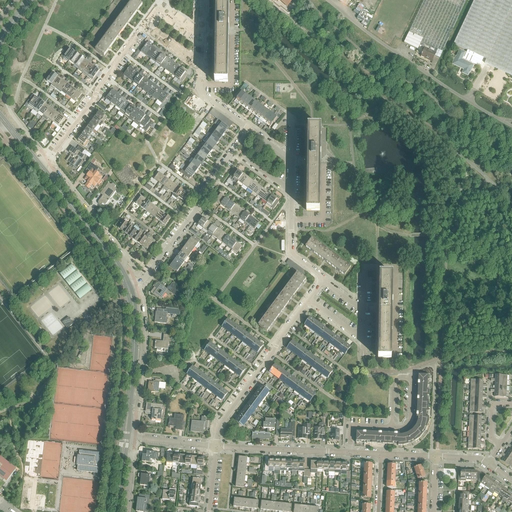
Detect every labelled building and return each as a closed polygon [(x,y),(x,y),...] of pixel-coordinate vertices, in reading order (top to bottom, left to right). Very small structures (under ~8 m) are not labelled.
[(132,0),(124,11),(133,18),(142,4),(140,2),(137,0),(136,0),(132,0)] [(228,0),(216,0),(215,82),(227,82),(228,0)] [(439,58),(466,0),(423,0),(404,43),(418,49),(419,45),(425,48),(436,53),(434,56),(439,58)] [(511,0),(474,0),(453,44),(486,59),(484,63),(511,75),(511,0)] [(124,11),(114,24),(123,30),(133,18),(124,11)] [(367,25),(371,19),(360,13),(357,19),(367,25)] [(114,24),(105,37),(113,43),(123,30),(114,24)] [(104,56),(108,51),(113,43),(105,37),(95,50),(104,56)] [(152,47),(149,45),(150,43),(148,42),(140,53),(145,57),(146,56),(152,47)] [(153,45),(152,47),(146,56),(151,59),(157,51),(154,48),(155,47),(153,45)] [(69,61),(75,53),(77,50),(75,49),(73,51),(70,49),(69,50),(67,48),(61,57),(63,59),(64,58),(69,61)] [(436,53),(425,48),(421,56),(426,59),(426,58),(432,61),(434,56),(436,53)] [(158,49),(157,51),(151,59),(156,63),(162,54),(159,52),(160,50),(158,49)] [(462,73),(468,76),(469,72),(470,72),(473,65),(461,60),(465,53),(459,50),(456,57),(452,64),(460,68),(460,67),(463,68),(463,69),(464,69),(462,73)] [(163,52),(162,54),(156,63),(160,66),(167,58),(164,56),(165,54),(163,52)] [(80,56),(75,53),(69,61),(74,65),(80,56)] [(85,60),(80,56),(74,65),(79,68),(85,60)] [(168,56),(167,58),(160,66),(165,70),(171,61),(168,59),(170,58),(168,56)] [(82,73),(90,64),(85,60),(79,68),(77,70),(82,74),(82,73)] [(173,60),(171,61),(165,70),(170,74),(176,65),(173,63),(175,61),(173,60)] [(87,77),(94,67),(96,65),(94,63),(92,66),(90,64),(82,73),(87,77)] [(177,63),(176,65),(170,74),(175,77),(181,69),(181,68),(178,66),(179,65),(178,63),(177,63)] [(123,76),(128,79),(134,71),(132,69),(133,67),(131,65),(123,76)] [(93,79),(99,71),(101,68),(99,67),(97,69),(94,67),(87,77),(92,81),(93,79)] [(184,68),(182,67),(181,68),(181,69),(175,77),(182,82),(187,75),(185,73),(186,72),(183,70),(184,68)] [(136,69),(134,71),(128,79),(133,83),(139,74),(136,72),(138,70),(136,69)] [(46,81),(51,85),(58,76),(59,74),(57,73),(55,75),(53,73),(46,81)] [(141,73),(139,74),(133,83),(138,87),(144,78),(141,76),(142,74),(141,73)] [(58,76),(51,85),(50,86),(55,90),(62,80),(64,78),(62,76),(60,79),(58,76)] [(145,76),(144,78),(138,87),(143,90),(149,81),(146,79),(147,78),(145,76)] [(65,82),(62,80),(55,90),(60,94),(61,92),(67,84),(69,81),(67,80),(65,82)] [(150,80),(149,81),(143,90),(148,94),(154,85),(151,83),(152,81),(150,80)] [(66,95),(72,87),(74,85),(72,83),(70,86),(67,84),(61,92),(66,95)] [(155,83),(154,85),(148,94),(152,97),(159,89),(156,86),(157,85),(155,83)] [(77,91),(72,87),(66,95),(71,99),(77,91)] [(160,87),(159,89),(152,97),(157,101),(163,92),(161,90),(162,88),(160,87)] [(106,99),(111,103),(117,95),(117,94),(114,92),(115,91),(113,89),(110,93),(108,97),(106,99)] [(240,90),(234,99),(236,100),(235,101),(239,104),(246,95),(242,92),(240,90)] [(82,94),(77,91),(71,99),(76,103),(78,100),(81,95),(82,94)] [(167,97),(168,96),(165,94),(167,92),(165,91),(163,92),(157,101),(162,104),(166,100),(168,98),(167,97)] [(116,107),(122,98),(119,96),(120,94),(118,93),(117,94),(117,95),(111,103),(116,107)] [(32,110),(40,100),(42,98),(40,96),(38,99),(33,95),(26,103),(29,105),(28,107),(32,110)] [(246,95),(239,104),(242,106),(249,97),(246,95)] [(123,96),(122,98),(116,107),(120,110),(127,102),(124,99),(125,98),(123,96)] [(249,97),(242,106),(246,109),(252,100),(249,97)] [(43,102),(40,100),(32,110),(37,114),(39,112),(45,104),(46,101),(44,100),(43,102)] [(127,102),(120,110),(125,114),(132,105),(131,105),(133,104),(128,100),(127,102)] [(252,100),(246,109),(249,111),(256,102),(252,100)] [(256,102),(249,111),(252,114),(259,105),(256,102)] [(48,106),(45,104),(39,112),(43,115),(49,107),(51,105),(49,103),(48,106)] [(136,109),(133,107),(135,105),(133,104),(131,105),(132,105),(125,114),(124,116),(129,119),(136,109)] [(259,105),(252,114),(256,117),(263,107),(259,105)] [(54,111),(49,107),(43,115),(42,117),(47,121),(48,119),(54,111)] [(134,123),(141,112),(142,111),(137,107),(136,109),(129,119),(134,123)] [(263,107),(256,117),(259,119),(266,110),(263,107)] [(57,113),(54,111),(48,119),(53,123),(59,114),(61,113),(61,112),(59,110),(57,113)] [(266,110),(259,119),(263,122),(270,113),(266,110)] [(146,116),(143,114),(144,112),(142,111),(141,112),(134,123),(138,126),(146,116)] [(107,117),(100,112),(98,115),(97,114),(96,116),(102,121),(104,122),(107,117)] [(270,113),(263,122),(266,124),(273,115),(270,113)] [(64,118),(59,114),(53,123),(52,124),(57,128),(64,118)] [(152,121),(151,120),(148,117),(149,116),(147,114),(146,116),(138,126),(142,129),(144,129),(144,128),(149,122),(151,123),(152,121)] [(104,122),(102,121),(96,116),(94,115),(92,118),(93,119),(92,121),(98,126),(100,127),(104,122)] [(273,115),(266,124),(270,127),(273,123),(274,122),(273,122),(277,118),(273,115)] [(98,126),(92,121),(91,120),(88,123),(90,124),(88,126),(94,130),(96,132),(100,127),(98,126)] [(224,124),(221,123),(221,122),(217,126),(225,132),(228,128),(226,126),(224,124)] [(94,130),(88,126),(87,125),(85,128),(86,129),(85,131),(86,132),(91,135),(93,137),(96,132),(94,130)] [(225,132),(217,126),(214,131),(222,136),(225,132)] [(320,127),(308,126),(307,211),(319,211),(320,127)] [(222,136),(214,131),(211,135),(219,140),(222,136)] [(89,142),(93,137),(91,135),(86,132),(84,134),(83,133),(81,136),(82,136),(87,140),(89,142)] [(89,142),(87,140),(82,136),(81,136),(80,135),(77,138),(79,139),(77,141),(83,145),(85,147),(89,142)] [(219,140),(211,135),(208,139),(216,144),(219,140)] [(216,144),(208,139),(206,137),(203,141),(205,143),(213,149),(216,144)] [(213,149),(205,143),(202,147),(210,153),(213,149)] [(71,154),(66,161),(70,164),(76,168),(82,160),(85,156),(82,154),(73,147),(69,152),(71,154)] [(210,153),(202,147),(199,151),(207,157),(210,153)] [(84,150),(82,154),(85,156),(85,155),(90,159),(92,156),(84,150)] [(207,157),(199,151),(196,155),(204,161),(207,157)] [(204,161),(196,155),(193,159),(201,165),(204,161)] [(201,165),(193,159),(190,163),(198,169),(201,165)] [(198,169),(190,163),(187,168),(195,173),(198,169)] [(87,176),(85,179),(88,182),(85,186),(88,189),(91,185),(95,187),(97,184),(99,185),(102,181),(100,180),(102,177),(97,173),(98,173),(97,173),(94,171),(96,169),(93,167),(94,166),(91,164),(86,171),(89,173),(87,176)] [(195,173),(187,168),(184,172),(192,177),(195,173)] [(238,181),(243,174),(238,171),(237,172),(235,170),(231,176),(233,178),(238,181)] [(154,179),(159,183),(164,177),(159,173),(154,179)] [(248,178),(243,174),(238,181),(243,185),(248,178)] [(169,180),(164,177),(159,183),(164,187),(169,180)] [(253,181),(248,178),(243,185),(247,189),(253,181)] [(174,184),(169,180),(164,187),(169,190),(174,184)] [(257,185),(253,181),(247,189),(252,192),(257,185)] [(105,205),(117,190),(114,188),(115,187),(115,186),(114,185),(113,184),(112,184),(111,185),(108,183),(101,193),(104,195),(98,202),(98,203),(98,204),(99,205),(101,205),(102,205),(103,204),(105,205)] [(178,187),(174,184),(169,190),(174,194),(178,187)] [(262,189),(257,185),(252,192),(257,196),(262,189)] [(183,191),(178,187),(174,194),(178,198),(183,191)] [(267,192),(262,189),(257,196),(262,199),(267,192)] [(188,195),(183,191),(178,198),(183,201),(188,195)] [(272,196),(267,192),(262,199),(267,203),(272,196)] [(215,201),(220,205),(225,198),(221,194),(215,201)] [(136,204),(141,208),(146,200),(141,196),(136,204)] [(277,199),(272,196),(267,203),(272,207),(277,199)] [(230,201),(225,198),(220,205),(225,209),(230,201)] [(151,204),(146,200),(141,208),(146,211),(151,204)] [(235,205),(230,201),(225,209),(230,212),(235,205)] [(156,208),(151,204),(146,211),(151,215),(156,208)] [(240,208),(235,205),(230,212),(235,216),(240,208)] [(161,211),(156,208),(151,215),(155,218),(161,211)] [(245,212),(240,208),(235,216),(239,219),(245,212)] [(166,215),(161,211),(155,218),(160,222),(166,215)] [(250,216),(245,212),(239,219),(244,223),(250,216)] [(170,218),(166,215),(160,222),(165,225),(170,218)] [(254,219),(250,216),(244,223),(249,226),(254,219)] [(198,225),(202,229),(208,221),(203,218),(198,225)] [(259,223),(254,219),(249,226),(254,230),(259,223)] [(118,228),(123,232),(128,225),(123,221),(118,228)] [(213,225),(208,221),(202,229),(207,232),(213,225)] [(128,225),(123,232),(128,236),(133,228),(128,225)] [(218,229),(213,225),(207,232),(212,236),(218,229)] [(133,228),(128,236),(133,239),(138,232),(133,228)] [(222,232),(218,229),(212,236),(217,239),(222,232)] [(138,232),(133,239),(137,243),(143,235),(138,232)] [(143,235),(137,243),(142,246),(147,239),(150,235),(152,233),(150,232),(148,234),(147,234),(145,237),(143,235)] [(227,236),(222,232),(217,239),(222,243),(227,236)] [(195,248),(200,240),(194,236),(192,238),(191,237),(188,242),(195,248)] [(232,239),(227,236),(222,243),(227,247),(232,239)] [(305,247),(309,250),(318,256),(325,248),(312,238),(305,247)] [(147,239),(142,246),(147,250),(152,243),(147,239)] [(237,243),(232,239),(227,247),(231,250),(237,243)] [(188,242),(184,247),(191,253),(195,248),(188,242)] [(242,247),(237,243),(231,250),(236,254),(242,247)] [(184,247),(181,252),(188,257),(191,253),(184,247)] [(337,257),(325,248),(318,256),(331,266),(337,257)] [(181,252),(177,257),(184,262),(188,257),(181,252)] [(177,257),(173,262),(181,267),(184,262),(177,257)] [(351,267),(337,257),(331,266),(344,276),(351,267)] [(177,272),(181,267),(173,262),(170,267),(177,272)] [(92,290),(71,264),(59,274),(80,299),(92,290)] [(297,273),(287,286),(296,293),(305,279),(302,277),(300,275),(297,274),(297,273)] [(392,274),(380,274),(378,358),(391,358),(392,274)] [(160,300),(168,290),(177,297),(179,294),(176,291),(178,288),(172,283),(169,286),(168,286),(166,289),(158,283),(150,293),(160,300)] [(287,286),(277,299),(286,306),(296,293),(287,286)] [(277,299),(268,312),(276,319),(286,306),(277,299)] [(155,318),(154,323),(164,324),(166,324),(167,320),(166,317),(167,314),(179,316),(180,310),(166,308),(165,310),(157,309),(156,312),(155,316),(156,316),(156,318),(155,318)] [(267,332),(271,326),(276,319),(268,312),(258,325),(267,332)] [(67,329),(73,324),(68,317),(62,322),(67,329)] [(305,325),(310,328),(315,322),(310,318),(305,325)] [(233,324),(228,320),(223,327),(228,330),(233,324)] [(320,326),(315,322),(310,328),(315,332),(320,326)] [(238,328),(233,324),(228,330),(233,334),(238,328)] [(325,329),(320,326),(315,332),(320,336),(325,329)] [(243,332),(238,328),(233,334),(238,338),(243,332)] [(330,333),(325,329),(320,336),(325,339),(330,333)] [(247,335),(243,332),(238,338),(243,341),(247,335)] [(335,337),(330,333),(325,339),(330,343),(335,337)] [(171,346),(172,339),(172,336),(164,335),(163,342),(155,341),(154,348),(168,350),(168,346),(171,346)] [(252,339),(247,335),(243,341),(247,345),(252,339)] [(340,340),(335,337),(330,343),(335,347),(340,340)] [(257,342),(252,339),(247,345),(252,349),(257,342)] [(344,344),(340,340),(335,347),(340,350),(344,344)] [(262,346),(257,342),(252,349),(257,352),(262,346)] [(288,348),(293,352),(298,346),(292,342),(288,348)] [(215,348),(210,344),(205,350),(210,354),(215,348)] [(349,348),(344,344),(340,350),(345,354),(349,348)] [(302,349),(298,346),(293,352),(298,356),(302,349)] [(220,351),(215,348),(210,354),(215,358),(220,351)] [(307,353),(302,349),(298,356),(303,359),(307,353)] [(225,355),(220,351),(215,358),(220,362),(225,355)] [(312,357),(307,353),(303,359),(307,363),(312,357)] [(230,359),(225,355),(220,362),(225,365),(230,359)] [(317,360),(312,357),(307,363),(312,367),(317,360)] [(235,362),(230,359),(225,365),(230,369),(235,362)] [(322,364),(317,360),(312,367),(317,370),(322,364)] [(239,366),(235,362),(230,369),(235,372),(239,366)] [(327,368),(322,364),(317,370),(322,374),(327,368)] [(245,370),(239,366),(235,372),(240,376),(245,370)] [(270,372),(275,376),(280,369),(275,366),(270,372)] [(197,371),(192,368),(188,374),(193,378),(197,371)] [(332,371),(327,368),(322,374),(327,378),(332,371)] [(285,373),(280,369),(275,376),(280,380),(285,373)] [(202,375),(197,371),(193,378),(198,382),(202,375)] [(290,377),(285,373),(280,380),(285,383),(290,377)] [(207,379),(202,375),(198,382),(202,385),(207,379)] [(418,386),(417,390),(429,391),(429,386),(427,386),(428,380),(429,381),(430,375),(418,375),(418,380),(421,380),(420,386),(418,386)] [(295,380),(290,377),(285,383),(290,387),(295,380)] [(148,392),(158,393),(159,389),(165,389),(166,383),(161,383),(161,380),(155,379),(155,383),(153,383),(153,382),(149,382),(148,392)] [(212,382),(207,379),(202,385),(207,389),(212,382)] [(300,384),(295,380),(290,387),(295,390),(300,384)] [(217,386),(212,382),(207,389),(212,392),(217,386)] [(305,388),(300,384),(295,390),(300,394),(305,388)] [(222,390),(217,386),(212,392),(217,396),(222,390)] [(262,386),(258,392),(264,396),(268,391),(262,386)] [(309,391),(305,388),(300,394),(305,398),(309,391)] [(222,400),(227,393),(222,390),(217,396),(222,400)] [(429,391),(417,390),(417,396),(420,396),(420,401),(417,401),(417,406),(428,407),(428,402),(427,402),(427,396),(429,396),(429,391)] [(314,395),(309,391),(305,398),(310,401),(314,395)] [(258,392),(254,397),(261,401),(264,396),(258,392)] [(254,397),(251,401),(257,406),(261,401),(254,397)] [(251,401),(247,406),(254,411),(257,406),(251,401)] [(161,421),(163,405),(146,403),(145,412),(152,413),(151,420),(155,420),(155,421),(156,421),(156,420),(161,421)] [(247,406),(244,411),(250,416),(254,411),(247,406)] [(428,412),(428,407),(417,406),(417,411),(419,411),(419,417),(418,417),(418,420),(416,426),(412,430),(407,433),(401,435),(398,435),(398,436),(393,436),(393,433),(388,433),(387,444),(392,445),(392,443),(398,443),(398,446),(403,446),(408,444),(408,443),(411,442),(414,440),(415,441),(419,438),(423,434),(422,433),(424,430),(425,427),(426,428),(428,422),(429,417),(426,417),(426,412),(428,412)] [(244,411),(240,416),(246,421),(250,416),(244,411)] [(182,431),(184,415),(174,414),(174,419),(169,418),(168,426),(176,427),(175,430),(182,431)] [(240,416),(236,421),(243,426),(246,421),(240,416)] [(210,427),(211,421),(205,421),(205,418),(201,417),(201,422),(192,421),(190,432),(203,433),(204,428),(207,429),(207,427),(210,427)] [(263,428),(271,429),(271,430),(272,430),(273,430),(274,430),(274,429),(275,424),(275,420),(265,419),(265,423),(263,423),(263,428)] [(294,437),(295,423),(290,423),(290,430),(281,429),(280,438),(289,438),(291,438),(291,437),(294,437)] [(306,439),(306,434),(310,434),(310,432),(310,425),(304,425),(304,428),(299,428),(298,439),(306,439)] [(321,440),(322,433),(325,433),(325,426),(322,426),(322,428),(314,428),(314,439),(321,440)] [(343,435),(343,427),(337,427),(337,426),(332,426),(332,430),(332,435),(330,435),(330,439),(332,439),(331,440),(333,440),(333,441),(336,441),(336,440),(338,440),(339,435),(343,435)] [(356,432),(356,443),(361,443),(361,441),(367,442),(366,443),(372,444),(372,432),(367,432),(367,435),(361,434),(362,432),(356,432)] [(377,433),(372,432),(372,444),(377,444),(377,442),(379,442),(382,442),(382,444),(387,444),(388,433),(383,433),(382,435),(377,435),(377,433)] [(100,453),(79,450),(77,471),(82,472),(82,471),(86,471),(86,472),(98,473),(100,453)] [(143,454),(142,462),(150,463),(150,459),(158,460),(158,453),(148,452),(148,455),(143,454)] [(511,454),(508,452),(505,455),(504,454),(502,456),(504,457),(505,456),(511,461),(511,454)] [(511,461),(505,456),(504,457),(501,461),(511,468),(511,466),(511,461)] [(207,463),(207,462),(204,461),(204,458),(198,457),(197,466),(203,467),(203,463),(207,463)] [(0,458),(0,474),(7,480),(15,470),(0,458)] [(423,471),(421,465),(414,468),(416,474),(423,471)] [(477,471),(471,471),(471,480),(476,481),(476,479),(479,480),(481,474),(477,471)] [(141,478),(140,485),(149,486),(150,475),(138,474),(138,477),(141,478)] [(485,476),(481,474),(479,480),(482,481),(480,483),(485,486),(490,478),(485,475),(485,476)] [(494,481),(490,478),(485,486),(489,489),(494,481)] [(492,494),(499,485),(494,481),(489,489),(488,491),(492,494)] [(498,495),(503,488),(499,485),(492,494),(497,497),(498,495)] [(508,491),(503,488),(498,495),(503,498),(508,491)] [(506,503),(507,501),(511,494),(511,493),(508,491),(503,498),(501,500),(506,503)] [(459,492),(459,500),(468,500),(468,495),(469,492),(459,492)] [(199,498),(190,496),(189,506),(197,507),(198,503),(198,504),(199,498)] [(136,506),(136,511),(138,511),(143,511),(144,503),(146,503),(146,499),(137,498),(137,503),(136,503),(136,506)]
